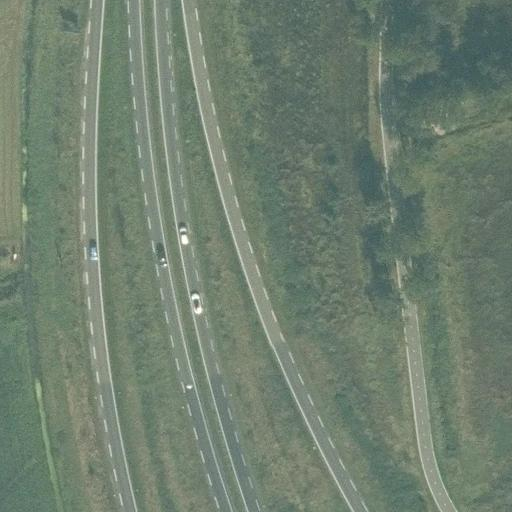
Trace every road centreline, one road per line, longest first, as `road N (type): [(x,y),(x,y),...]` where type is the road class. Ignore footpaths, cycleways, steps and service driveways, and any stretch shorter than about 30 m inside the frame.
road 1 (primary): [(358,511),(243,249),(187,0)]
road 2 (primary): [(253,511),(191,282),(161,0)]
road 3 (primary): [(134,0),(166,287),(226,511)]
road 4 (primary): [(96,0),(90,240),(105,402),(129,511)]
